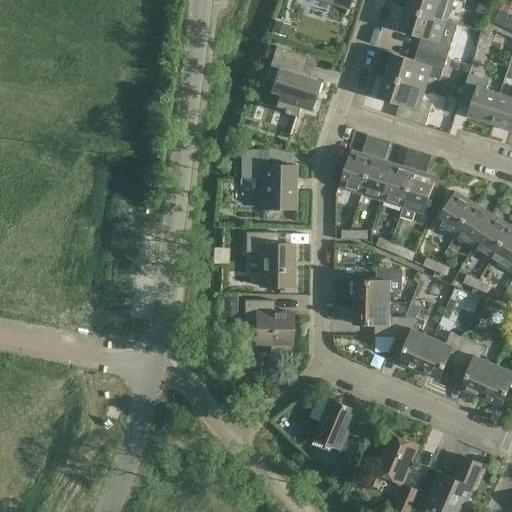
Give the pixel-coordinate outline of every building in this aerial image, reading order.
[(320,0),(346,9),(349,0),(320,0)] [(408,0),(406,8),(447,20),(453,0),(456,0),(464,3),(465,0),(408,0)] [(494,4),(484,0),(480,0),(475,11),(487,17),(494,4)] [(447,20),(406,8),(399,30),(425,38),(422,50),(447,58),(451,45),(440,42),(447,20)] [(289,21),(275,17),(271,29),(285,34),(289,21)] [(487,40),(492,28),(484,25),(479,37),(487,40)] [(278,69),(284,49),(276,46),(266,78),(273,80),(270,91),(280,94),(275,109),(283,111),(283,113),(288,114),(288,113),(296,116),(299,107),(310,111),(316,92),(320,93),(322,83),(278,69)] [(392,53),(385,75),(425,88),(429,76),(440,79),(447,58),(422,50),(418,61),(392,53)] [(459,105),(470,108),(468,116),(490,123),(500,92),(486,88),(489,79),(469,73),(459,105)] [(425,88),(385,75),(378,97),(404,106),(400,117),(425,125),(432,103),(421,100),(425,88)] [(500,92),(490,123),(511,130),(511,129),(511,95),(511,96),(500,92)] [(452,121),(440,117),(437,127),(449,130),(452,121)] [(294,209),(295,165),(267,165),(268,150),(240,149),(240,178),(262,179),(261,209),(294,209)] [(341,187),(361,194),(373,157),(352,150),(341,187)] [(373,157),(361,194),(382,200),(394,163),(373,157)] [(394,163),(382,200),(403,207),(415,170),(394,163)] [(415,170),(403,207),(399,219),(410,223),(414,211),(424,213),(436,177),(415,170)] [(435,224),(454,236),(474,203),(456,191),(435,224)] [(474,203),(454,236),(472,247),(493,214),(474,203)] [(493,214),(472,247),(491,259),(511,226),(493,214)] [(511,226),(491,259),(510,270),(511,266),(511,226)] [(0,227),(0,252),(6,254),(2,274),(25,279),(34,235),(0,227)] [(354,230),(341,229),(341,238),(354,238),(354,230)] [(367,230),(354,230),(354,238),(360,239),(366,239),(367,230)] [(293,287),(294,245),(277,244),(277,232),(245,232),(245,253),(259,253),(258,286),(293,287)] [(34,235),(25,279),(48,284),(51,269),(65,272),(71,242),(34,235)] [(376,245),(388,250),(391,242),(380,237),(376,245)] [(391,242),(388,250),(411,260),(415,252),(391,242)] [(426,257),(423,265),(434,270),(438,262),(426,257)] [(438,262),(434,270),(446,275),(450,267),(438,262)] [(354,280),(354,302),(390,302),(390,289),(402,289),(402,268),(376,268),(376,280),(354,280)] [(463,283),(475,287),(478,279),(466,274),(463,283)] [(478,279),(475,287),(486,292),(490,284),(478,279)] [(292,330),(292,313),(274,312),(274,300),(244,300),(243,321),(254,321),(254,344),(270,344),(269,352),(291,353),(291,330),(292,330)] [(390,302),(354,302),(353,324),(375,324),(375,336),(394,337),(396,337),(405,316),(390,316),(390,302)] [(405,316),(396,337),(407,342),(399,362),(419,371),(433,337),(421,332),(425,321),(406,313),(405,316)] [(433,337),(419,371),(439,379),(448,359),(459,364),(469,340),(450,332),(446,343),(433,337)] [(469,340),(459,364),(470,369),(461,389),(481,397),(495,364),(483,358),(487,348),(469,340)] [(495,364),(481,397),(501,406),(510,386),(511,386),(511,359),(508,369),(495,364)] [(330,398),(313,437),(341,449),(336,460),(347,465),(357,443),(346,438),(358,410),(330,398)] [(402,484),(418,445),(391,433),(374,472),(402,484)] [(425,506),(427,507),(425,511),(462,511),(484,463),(464,455),(459,467),(454,478),(440,472),(425,506)] [(403,511),(408,511),(418,490),(406,484),(396,509),(403,511)]
